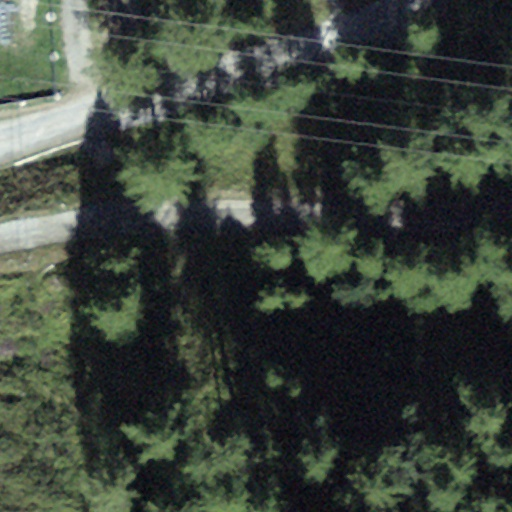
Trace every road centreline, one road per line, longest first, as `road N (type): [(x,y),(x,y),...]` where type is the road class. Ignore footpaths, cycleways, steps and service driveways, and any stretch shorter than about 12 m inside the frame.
road 1 (track): [(0,234),(151,215),(468,210),(511,201)]
road 2 (track): [(0,141),(346,31),(397,0)]
